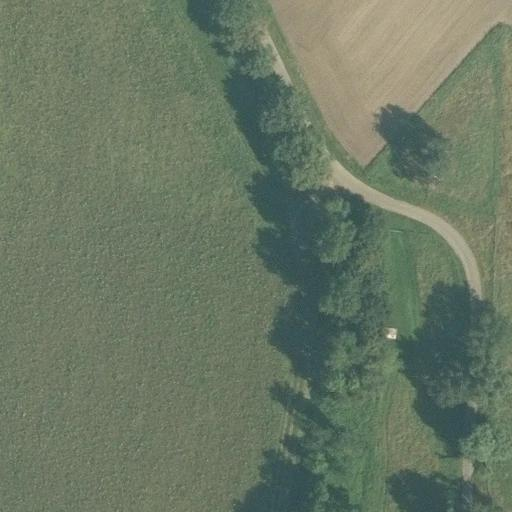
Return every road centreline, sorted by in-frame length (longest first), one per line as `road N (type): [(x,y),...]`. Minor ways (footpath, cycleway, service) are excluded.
road 1 (unclassified): [(464,511),(464,300),(455,242),(436,224),(342,187),(247,0)]
road 2 (track): [(280,511),(320,273),(313,211),(342,187)]
